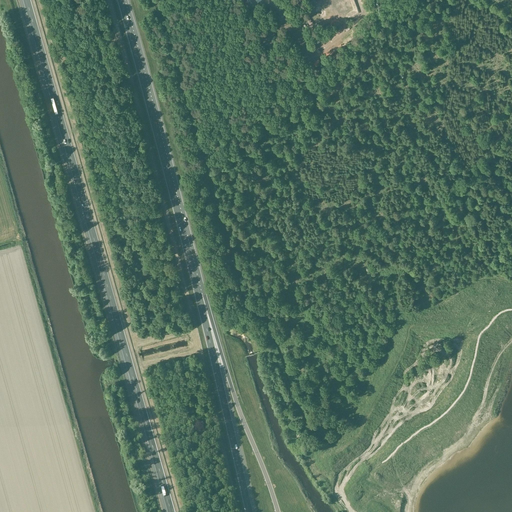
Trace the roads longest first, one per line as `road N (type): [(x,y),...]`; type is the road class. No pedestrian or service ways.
road 1 (motorway): [(26,0),(170,511)]
road 2 (track): [(511,141),(398,219),(217,284)]
road 3 (track): [(246,302),(153,0)]
road 4 (motorway): [(196,286),(121,0)]
road 5 (motorway): [(277,511),(196,286)]
road 6 (motorway): [(248,511),(196,286)]
road 7 (track): [(312,54),(367,12),(315,20)]
